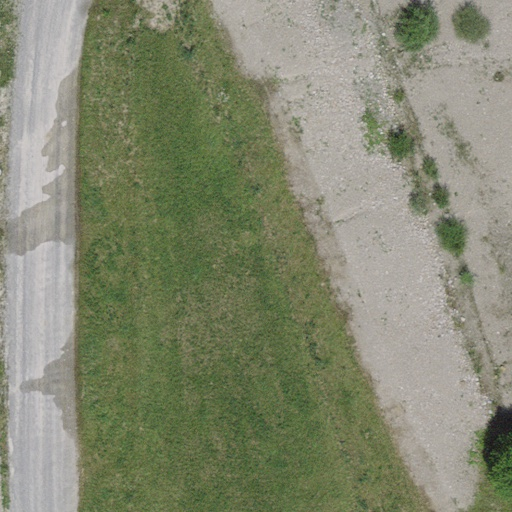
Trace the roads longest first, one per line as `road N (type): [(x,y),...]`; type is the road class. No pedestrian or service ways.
road 1 (track): [(296,0),(223,249),(163,511)]
road 2 (track): [(76,0),(52,85),(52,461),(72,511)]
